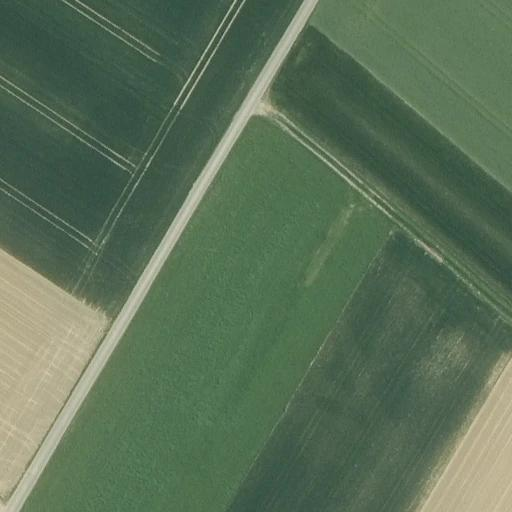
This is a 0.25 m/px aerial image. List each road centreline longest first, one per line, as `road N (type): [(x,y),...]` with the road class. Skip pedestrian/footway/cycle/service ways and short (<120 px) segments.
road 1 (track): [(312,0),(9,511)]
road 2 (track): [(511,318),(253,99)]
